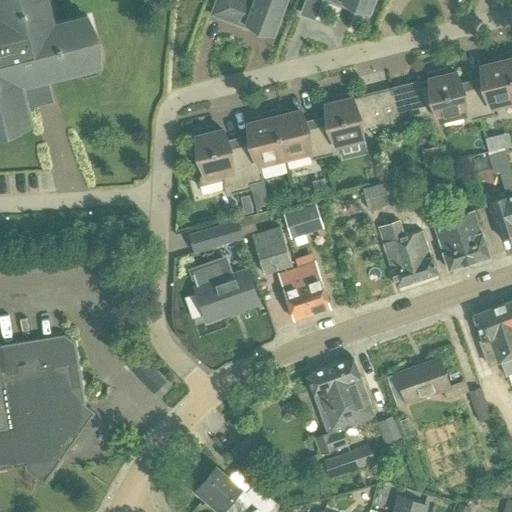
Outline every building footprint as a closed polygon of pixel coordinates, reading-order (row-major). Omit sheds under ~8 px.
[(52,27),(45,0),(0,0),(0,6),(3,17),(0,17),(0,129),(30,122),(25,102),(33,100),(31,91),(43,88),(40,77),(81,67),(83,76),(101,72),(88,18),(52,27)] [(256,0),(256,1),(253,0),(217,0),(212,15),(247,28),(249,24),(274,33),(286,0),(256,0)] [(329,0),(344,5),(345,1),(370,11),(374,0),(329,0)] [(493,108),(511,103),(511,86),(505,54),(490,61),(491,64),(482,67),(485,83),(483,86),(474,88),(481,118),(495,115),(493,108)] [(481,118),(474,88),(464,91),(460,89),(457,73),(447,75),(446,70),(429,74),(430,79),(419,82),(421,87),(393,94),(400,125),(429,118),(428,112),(437,110),(440,121),(466,114),(468,121),(481,118)] [(400,125),(393,94),(365,101),(363,96),(353,98),(352,93),(334,97),(335,103),(326,105),(330,121),(328,124),(318,127),(326,156),(339,153),(338,146),(364,140),(361,129),(370,126),(371,132),(400,125)] [(326,156),(318,127),(309,129),(305,127),(301,111),(292,113),(291,109),(275,110),(272,111),(285,159),(310,153),(312,160),(326,156)] [(260,165),(285,159),(272,111),(257,118),(258,122),(249,124),(253,140),(250,143),(241,145),(251,184),(264,181),(260,165)] [(251,184),(241,145),(231,148),(228,146),(224,130),(215,132),(213,127),(195,131),(204,167),(202,168),(202,167),(201,167),(200,187),(201,187),(224,181),(227,195),(253,189),(251,184)] [(491,137),(485,139),(488,151),(494,150),(491,137)] [(511,173),(504,150),(489,155),(495,174),(500,172),(508,196),(489,202),(501,238),(511,234),(511,173)] [(387,183),(406,178),(403,167),(384,171),(387,183)] [(408,178),(406,178),(387,183),(362,189),(367,210),(384,206),(385,210),(414,203),(408,178)] [(244,214),(253,212),(249,195),(240,197),(244,214)] [(291,239),(323,229),(316,205),(283,215),(291,239)] [(482,233),(474,210),(434,223),(444,253),(449,270),(490,256),(483,233),(482,233)] [(405,233),(400,219),(378,227),(392,269),(392,270),(398,287),(438,273),(423,230),(408,235),(407,232),(405,233)] [(217,245),(242,239),(237,221),(212,227),(217,245)] [(264,275),(293,266),(281,227),(252,235),(264,275)] [(226,256),(189,269),(190,270),(196,287),(206,318),(230,310),(231,315),(259,305),(247,270),(232,275),(226,256)] [(297,267),(313,314),(331,308),(317,267),(315,261),(297,267)] [(295,320),(313,314),(297,267),(279,273),(295,320)] [(489,365),(511,356),(511,301),(473,315),(483,341),(481,341),(489,365)] [(0,469),(26,465),(27,470),(44,482),(62,457),(57,454),(86,414),(77,407),(77,405),(85,403),(75,347),(64,338),(0,348),(0,469)] [(142,355),(129,367),(154,393),(166,381),(142,355)] [(338,415),(343,429),(375,417),(361,379),(361,378),(354,358),(338,364),(345,384),(338,387),(347,412),(338,415)] [(406,403),(451,387),(440,358),(396,374),(406,403)] [(343,429),(338,415),(347,412),(338,387),(345,384),(338,364),(307,376),(328,433),(315,437),(321,455),(349,446),(343,429)] [(480,389),(469,392),(479,422),(491,418),(481,388),(480,389)] [(394,416),(377,423),(377,424),(385,444),(402,437),(394,416)] [(239,443),(231,450),(247,470),(256,463),(239,443)] [(353,451),(359,468),(377,462),(370,444),(350,451),(351,452),(353,451)] [(330,478),(359,468),(353,451),(351,452),(350,451),(323,460),(330,478)] [(246,493),(242,489),(216,468),(196,492),(219,511),(222,511),(228,505),(237,511),(243,511),(251,503),(261,511),(276,511),(278,505),(253,484),(246,493)] [(424,511),(427,506),(399,496),(394,511),(424,511)] [(511,511),(511,500),(508,499),(503,511),(511,511)]
